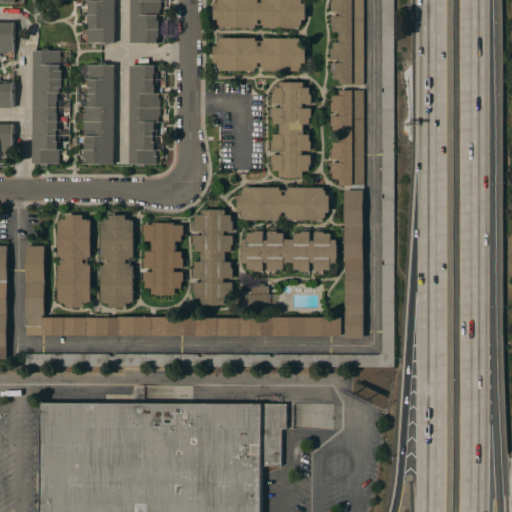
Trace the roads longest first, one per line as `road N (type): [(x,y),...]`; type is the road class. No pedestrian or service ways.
road 1 (motorway): [(500,511),(485,0)]
road 2 (motorway): [(476,511),(475,0)]
road 3 (motorway): [(435,80),(393,511)]
road 4 (motorway): [(435,80),(435,511)]
road 5 (residential): [(193,191),(0,189)]
road 6 (residential): [(193,0),(193,191)]
road 7 (residential): [(125,0),(125,190)]
